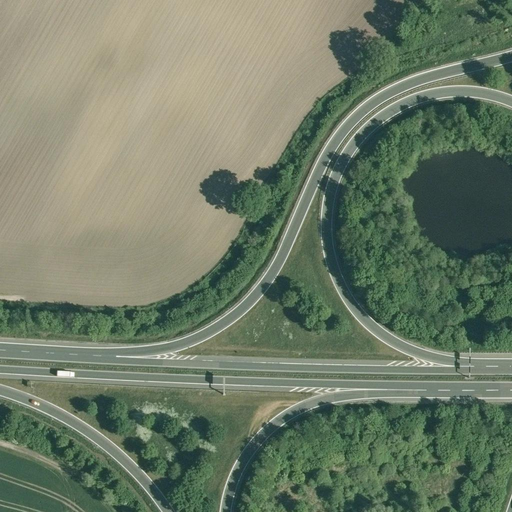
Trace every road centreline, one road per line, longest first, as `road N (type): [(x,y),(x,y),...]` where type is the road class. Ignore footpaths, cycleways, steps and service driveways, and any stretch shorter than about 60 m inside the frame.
road 1 (motorway): [(511,55),(413,81),(364,109),(320,168),(269,278),(236,315),(165,351),(101,357)]
road 2 (motorway): [(475,371),(403,350),(354,309),(331,262),(326,210),(340,163),(388,112),(457,91),(511,101)]
road 3 (trunk): [(0,370),(397,386)]
road 4 (trunk): [(475,371),(101,357)]
road 5 (motorway): [(225,511),(248,451),(283,416),(335,392),(397,386)]
road 6 (motorway): [(0,388),(93,437),(167,511)]
